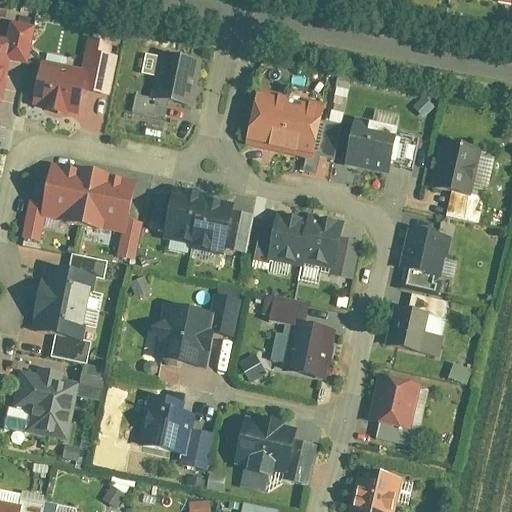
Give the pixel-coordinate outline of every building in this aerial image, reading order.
[(16,53),(0,49),(0,112),(4,113),(16,53)] [(204,65),(161,56),(150,109),(193,118),(204,65)] [(87,74),(37,64),(29,110),(79,119),(87,74)] [(279,87),(328,96),(332,77),(282,68),(279,87)] [(325,110),(253,95),(242,149),(314,164),(325,110)] [(398,134),(350,124),(340,170),(389,180),(398,134)] [(481,154),(447,147),(435,202),(469,209),(481,154)] [(136,182),(52,167),(42,224),(126,239),(136,182)] [(207,200),(162,192),(154,239),(193,246),(192,251),(221,256),(230,208),(207,203),(207,200)] [(235,215),(226,252),(245,256),(253,219),(235,215)] [(344,227),(278,215),(269,263),(336,275),(344,227)] [(454,244),(419,237),(407,292),(443,299),(454,244)] [(343,241),(339,279),(354,281),(358,243),(343,241)] [(82,347),(94,283),(45,274),(33,338),(82,347)] [(232,340),(239,302),(219,299),(213,337),(232,340)] [(446,320),(398,310),(390,351),(437,360),(446,320)] [(204,375),(214,322),(167,313),(157,366),(204,375)] [(333,335),(296,328),(286,382),(323,389),(333,335)] [(66,445),(78,390),(26,379),(19,415),(30,417),(26,437),(66,445)] [(427,390),(380,380),(370,429),(417,438),(427,390)] [(198,417),(144,407),(135,455),(189,465),(198,417)] [(294,435),(245,426),(237,470),(286,479),(294,435)] [(306,487),(313,447),(295,444),(288,484),(306,487)] [(398,511),(405,481),(360,471),(351,511),(398,511)] [(22,511),(23,508),(0,503),(0,511),(22,511)] [(188,505),(188,511),(209,511),(209,503),(188,505)]
